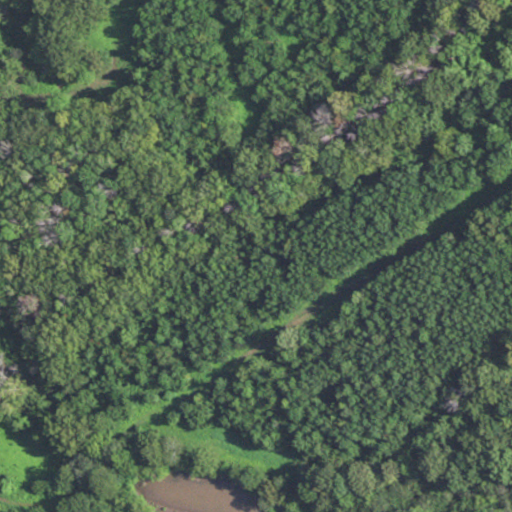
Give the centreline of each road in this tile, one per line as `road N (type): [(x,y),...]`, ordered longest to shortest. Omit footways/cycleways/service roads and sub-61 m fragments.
road 1 (residential): [(511,193),(123,429),(103,466),(58,503),(0,496)]
road 2 (residential): [(0,105),(110,87),(176,0)]
